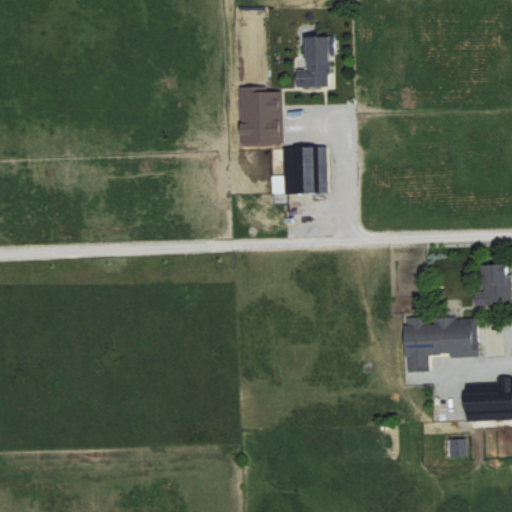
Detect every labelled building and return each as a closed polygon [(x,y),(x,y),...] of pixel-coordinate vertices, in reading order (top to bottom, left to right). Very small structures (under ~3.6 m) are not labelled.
[(301,86),(335,85),(334,36),(311,36),(312,68),(300,68),(301,86)] [(245,144),(287,143),(286,117),(285,90),(263,91),(263,85),(243,86),(245,144)] [(288,146),(288,174),(273,174),(273,193),(331,192),(331,146),(288,146)] [(511,263),(487,264),(487,283),(478,283),(479,305),(511,304),(511,263)] [(409,317),(412,371),(433,370),(433,354),(454,353),(454,357),(481,355),(479,316),(434,318),(434,316),(409,317)] [(511,391),(471,393),(472,420),(511,418),(511,391)] [(454,456),(471,455),(470,438),(454,438),(454,456)]
